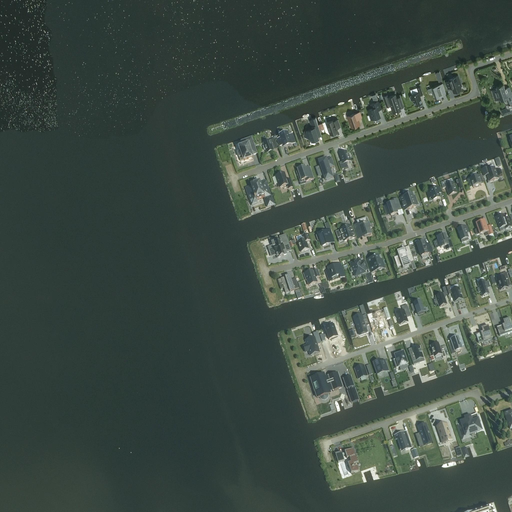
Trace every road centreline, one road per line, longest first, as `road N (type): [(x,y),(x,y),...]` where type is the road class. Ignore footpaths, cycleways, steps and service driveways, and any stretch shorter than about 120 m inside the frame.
road 1 (residential): [(236,177),(471,96),(471,70),(511,54)]
road 2 (residential): [(511,201),(389,243),(270,270)]
road 3 (residential): [(511,300),(306,370)]
road 4 (residential): [(511,392),(483,401),(465,395),(331,442)]
